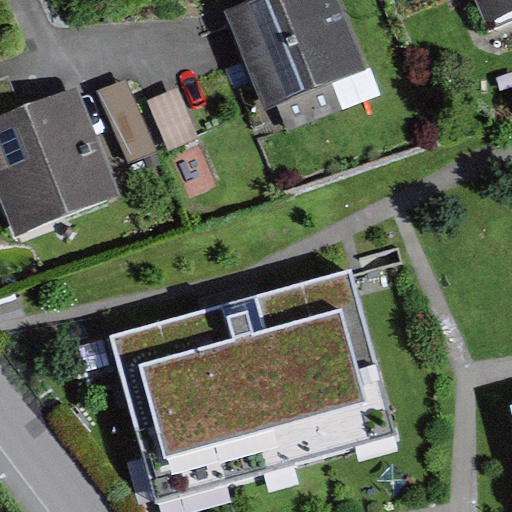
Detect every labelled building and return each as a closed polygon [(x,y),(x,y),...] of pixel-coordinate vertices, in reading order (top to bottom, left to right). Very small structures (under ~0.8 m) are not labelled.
[(332,0),(262,0),(218,17),(260,127),(366,86),(332,0)] [(511,0),(471,0),(489,45),(511,36),(511,0)] [(132,165),(157,153),(128,90),(103,101),(132,165)] [(180,99),(150,112),(171,161),(202,148),(180,99)] [(78,107),(0,137),(0,206),(16,248),(118,209),(78,107)] [(375,304),(125,363),(153,482),(403,423),(375,304)]
